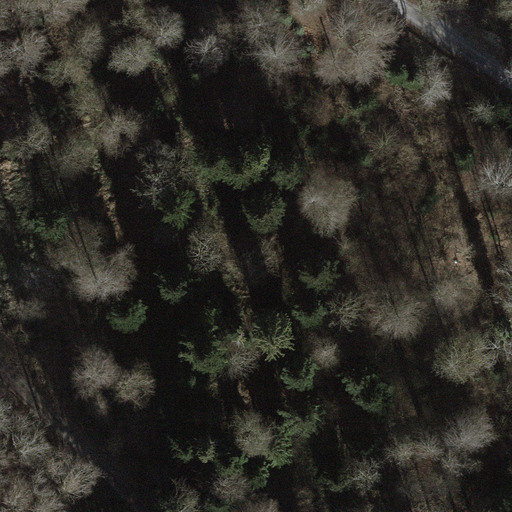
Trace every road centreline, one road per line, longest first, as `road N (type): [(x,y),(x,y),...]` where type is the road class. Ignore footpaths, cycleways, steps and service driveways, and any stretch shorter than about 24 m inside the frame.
road 1 (track): [(140,511),(0,372)]
road 2 (track): [(395,0),(511,77)]
